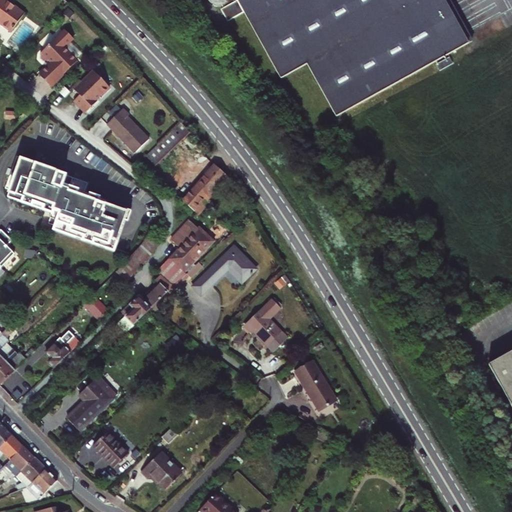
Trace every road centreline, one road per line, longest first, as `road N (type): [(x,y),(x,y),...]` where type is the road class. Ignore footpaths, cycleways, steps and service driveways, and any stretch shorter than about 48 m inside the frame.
road 1 (secondary): [(99,0),(196,101),(275,203),(463,511)]
road 2 (residential): [(117,511),(72,482),(0,401)]
